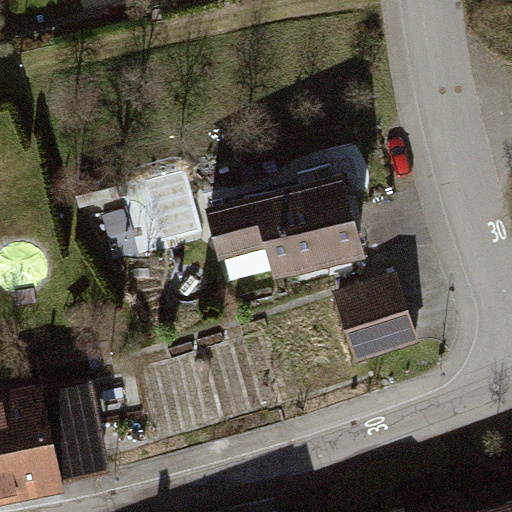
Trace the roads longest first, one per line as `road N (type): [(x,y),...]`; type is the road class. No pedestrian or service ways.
road 1 (residential): [(511,384),(362,443),(126,511)]
road 2 (residential): [(442,0),(471,143),(511,271)]
